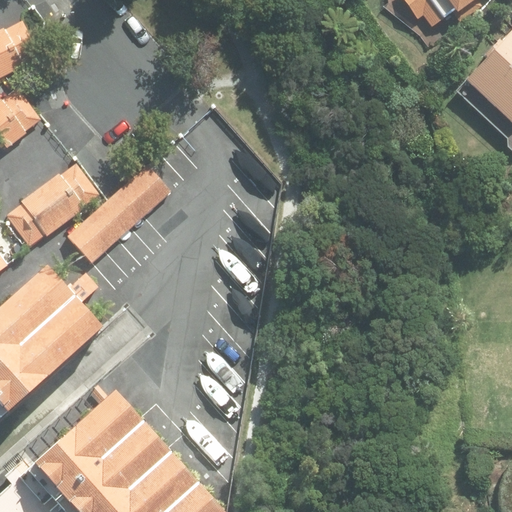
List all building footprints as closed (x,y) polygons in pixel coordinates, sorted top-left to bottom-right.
[(428,22),(448,7),(457,19),(480,2),(477,0),(403,0),(414,15),(419,11),(428,22)] [(0,23),(0,72),(21,62),(20,59),(39,49),(22,15),(3,25),(2,23),(0,23)] [(511,20),(461,71),(509,118),(511,114),(511,20)] [(15,83),(0,92),(0,140),(4,146),(25,131),(23,127),(38,116),(28,102),(15,83)] [(79,201),(96,187),(76,160),(59,172),(58,170),(4,212),(28,244),(44,232),(46,234),(82,206),(79,201)] [(144,162),(65,234),(89,261),(169,188),(144,162)] [(60,283),(36,257),(0,288),(0,399),(92,318),(73,297),(91,281),(78,266),(60,283)] [(75,511),(205,511),(218,501),(105,379),(23,456),(75,511)]
